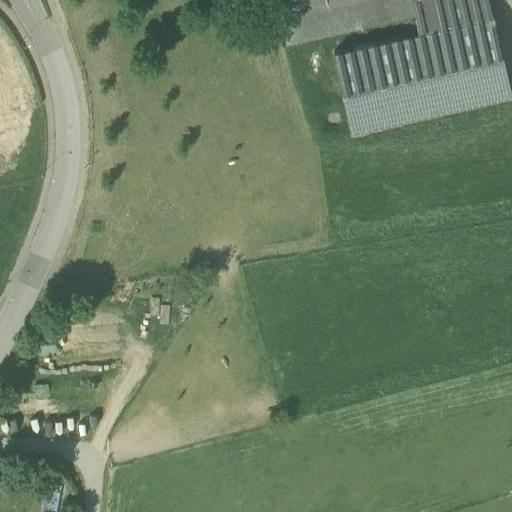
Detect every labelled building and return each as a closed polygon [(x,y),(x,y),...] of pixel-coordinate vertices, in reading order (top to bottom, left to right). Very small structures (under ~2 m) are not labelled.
[(413,7),(411,0),(272,0),(282,40),(329,28),(413,7)] [(411,0),(413,7),(418,28),(492,10),(489,0),(411,0)] [(511,90),(492,10),(418,28),(334,48),(334,50),(353,128),(511,90)] [(511,119),(396,145),(414,224),(511,201),(511,119)] [(106,347),(34,352),(36,374),(18,375),(20,400),(8,401),(9,415),(86,410),(85,390),(95,390),(93,371),(107,370),(106,347)] [(14,489),(38,490),(39,458),(14,458),(14,489)]
